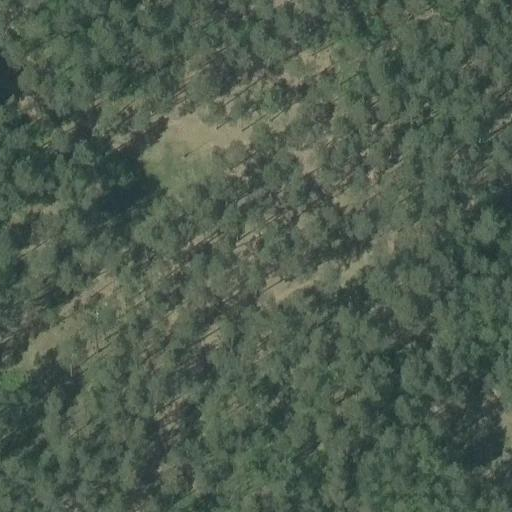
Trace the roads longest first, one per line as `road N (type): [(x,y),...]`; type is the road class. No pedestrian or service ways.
road 1 (track): [(135,511),(156,426),(189,375),(249,323),(452,229),(477,209),(511,101)]
road 2 (track): [(235,0),(211,115),(511,12)]
